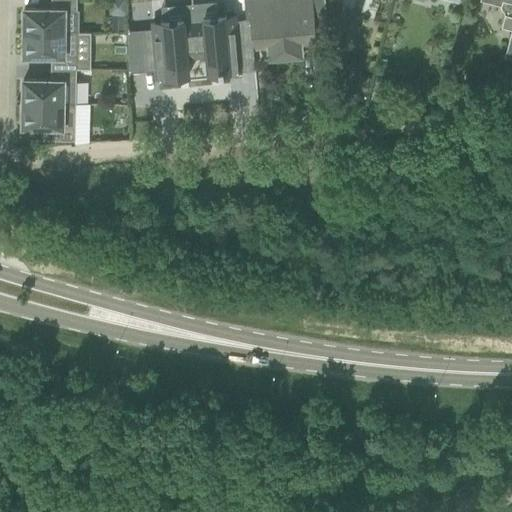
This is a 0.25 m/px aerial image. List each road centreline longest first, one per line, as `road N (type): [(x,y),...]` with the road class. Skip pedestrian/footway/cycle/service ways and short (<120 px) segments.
road 1 (secondary): [(157,332),(312,359),(511,375)]
road 2 (residential): [(0,171),(317,149)]
road 3 (secondary): [(157,332),(84,296),(0,273)]
road 4 (secondary): [(0,302),(157,332)]
